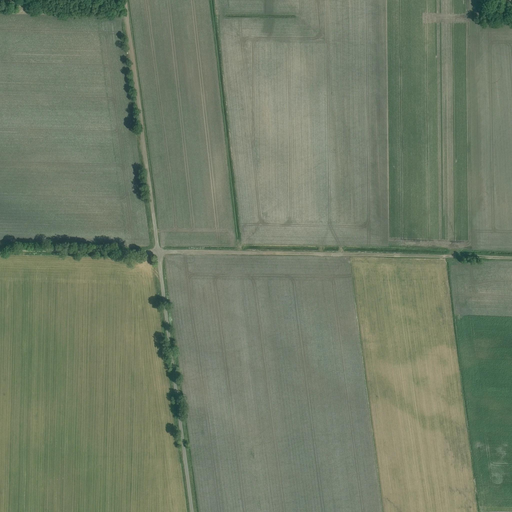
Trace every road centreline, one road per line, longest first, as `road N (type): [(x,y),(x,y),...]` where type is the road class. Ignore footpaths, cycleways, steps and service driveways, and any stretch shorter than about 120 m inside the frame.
road 1 (track): [(511,258),(0,248)]
road 2 (unclassified): [(192,511),(153,213)]
road 3 (track): [(124,0),(153,213)]
